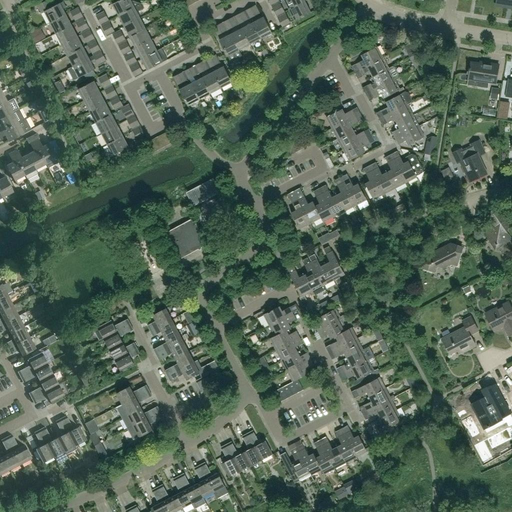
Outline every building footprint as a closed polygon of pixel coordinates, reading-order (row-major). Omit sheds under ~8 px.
[(62,2),(51,8),(47,0),(37,5),(41,13),(43,12),(49,23),(65,14),(62,9),(65,8),(62,2)] [(130,0),(109,0),(112,4),(118,15),(134,7),(130,0)] [(187,0),(179,0),(184,8),(190,5),(187,0)] [(304,1),(303,0),(283,0),(288,10),(304,1)] [(511,0),(495,0),(495,5),(511,8),(511,0)] [(304,1),(288,10),(294,21),(310,13),(304,1)] [(140,4),(134,7),(118,15),(123,26),(139,18),(136,12),(143,9),(140,4)] [(80,12),(78,8),(70,12),(72,16),(80,12)] [(274,12),(276,16),(284,12),(282,8),(274,12)] [(249,9),(245,11),(249,18),(253,16),(249,9)] [(71,25),(65,14),(49,23),(55,34),(71,25)] [(242,22),(238,14),(234,16),(238,24),(242,22)] [(263,17),(251,23),(260,39),(271,33),(263,17)] [(145,29),(139,18),(123,26),(129,37),(145,29)] [(85,23),(83,19),(76,23),(78,27),(85,23)] [(260,39),(251,23),(241,29),(249,45),(260,39)] [(71,25),(55,34),(61,45),(77,36),(71,25)] [(220,33),(216,26),(212,28),(216,36),(220,33)] [(111,28),(104,32),(106,36),(114,31),(111,28)] [(145,29),(129,37),(135,48),(151,40),(145,29)] [(241,29),(229,34),(238,50),(249,45),(241,29)] [(32,41),(40,41),(40,30),(32,30),(32,41)] [(91,34),(89,30),(81,34),(83,38),(91,34)] [(238,50),(229,34),(218,40),(230,62),(241,57),(238,50)] [(77,36),(61,45),(66,55),(82,47),(77,36)] [(115,40),(117,44),(125,40),(122,36),(115,40)] [(157,51),(151,40),(135,48),(140,59),(157,51)] [(97,45),(95,41),(87,45),(89,49),(97,45)] [(427,43),(422,45),(421,46),(427,57),(433,54),(427,43)] [(82,47),(66,55),(72,66),(88,58),(82,47)] [(120,51),(122,55),(130,51),(128,47),(120,51)] [(376,47),(361,55),(363,60),(350,66),(354,72),(382,58),(376,47)] [(162,62),(157,51),(140,59),(146,70),(162,62)] [(101,52),(88,58),(72,66),(67,69),(72,78),(75,80),(94,69),(91,64),(94,63),(95,60),(103,55),(101,52)] [(134,58),(126,62),(128,66),(136,62),(134,58)] [(209,58),(205,60),(209,68),(213,66),(209,58)] [(382,58),(354,72),(357,79),(369,72),(372,77),(388,69),(382,58)] [(477,87),(478,81),(495,84),(498,65),(483,63),(483,64),(470,62),(467,79),(466,85),(477,87)] [(198,64),(194,66),(198,74),(202,71),(198,64)] [(223,66),(211,72),(220,88),(231,82),(223,66)] [(392,67),(388,69),(372,77),(374,81),(362,88),(365,94),(393,80),(397,78),(398,75),(394,68),(392,67)] [(140,69),(132,73),(134,77),(142,73),(140,69)] [(187,69),(183,71),(187,79),(191,77),(187,69)] [(211,72),(201,78),(209,94),(220,88),(211,72)] [(108,79),(106,75),(98,79),(100,83),(108,79)] [(176,75),(172,77),(177,85),(180,83),(176,75)] [(209,94),(201,78),(190,84),(198,100),(209,94)] [(393,80),(365,94),(368,100),(381,94),(383,99),(399,91),(393,80)] [(99,92),(93,81),(77,90),(83,101),(99,92)] [(198,100),(190,84),(179,90),(187,106),(198,100)] [(114,90),(112,86),(104,90),(106,94),(114,90)] [(497,100),(499,89),(490,87),(489,98),(497,100)] [(105,103),(99,92),(83,101),(89,112),(105,103)] [(388,107),(375,113),(378,120),(407,105),(410,103),(411,100),(407,93),(405,92),(385,102),(388,107)] [(119,101),(117,97),(110,101),(112,105),(119,101)] [(6,102),(0,105),(0,118),(12,112),(6,102)] [(105,103),(89,112),(95,123),(111,114),(105,103)] [(130,109),(128,105),(121,109),(123,113),(130,109)] [(407,105),(378,120),(381,126),(394,119),(396,124),(412,116),(407,105)] [(341,109),(325,117),(331,128),(359,114),(356,107),(344,114),(341,109)] [(0,132),(18,123),(12,112),(0,118),(0,126),(0,127),(0,126),(0,132)] [(111,114),(95,123),(101,134),(116,125),(111,114)] [(359,114),(331,128),(337,139),(352,131),(350,127),(363,120),(359,114)] [(136,120),(134,116),(126,120),(128,124),(136,120)] [(412,116),(396,124),(399,128),(391,132),(395,138),(418,126),(412,116)] [(23,134),(18,123),(0,132),(0,140),(2,139),(3,137),(2,136),(5,135),(8,142),(23,134)] [(122,136),(116,125),(101,134),(106,144),(122,136)] [(418,126),(395,138),(398,145),(405,141),(408,146),(423,137),(418,126)] [(142,131),(140,127),(132,131),(134,135),(142,131)] [(355,135),(352,131),(337,139),(342,150),(371,135),(368,129),(362,132),(355,135)] [(174,141),(168,131),(163,133),(169,144),(174,141)] [(310,131),(305,134),(310,144),(315,142),(310,131)] [(36,133),(31,136),(46,164),(59,157),(61,161),(60,162),(62,166),(66,163),(64,160),(53,139),(47,142),(48,143),(42,147),(38,139),(39,138),(36,133)] [(163,133),(158,136),(164,147),(169,144),(163,133)] [(310,144),(305,134),(304,134),(300,136),(305,147),(310,144)] [(374,141),(371,135),(342,150),(348,161),(364,153),(361,148),(369,144),(368,144),(374,141)] [(46,164),(31,136),(26,139),(28,144),(29,143),(33,151),(27,154),(35,170),(46,164)] [(128,147),(122,136),(106,144),(115,162),(126,156),(123,150),(128,147)] [(164,147),(158,136),(153,139),(159,150),(164,147)] [(305,147),(300,136),(295,139),(300,150),(305,147)] [(430,142),(426,141),(423,154),(432,156),(437,137),(431,136),(430,142)] [(159,150),(153,139),(148,142),(153,152),(159,150)] [(295,139),(290,142),(295,152),(300,150),(295,139)] [(469,144),(470,146),(461,150),(460,149),(451,153),(456,163),(459,162),(468,182),(487,174),(478,156),(484,153),(478,140),(469,144)] [(295,152),(290,142),(284,144),(290,155),(295,152)] [(17,150),(12,152),(25,175),(35,170),(27,154),(21,158),(17,150)] [(396,151),(390,154),(405,183),(416,177),(415,176),(421,173),(422,170),(415,155),(411,154),(405,158),(407,162),(403,164),(396,151)] [(12,152),(8,154),(12,162),(6,166),(14,181),(25,175),(12,152)] [(390,154),(384,158),(391,171),(386,173),(394,188),(405,183),(390,154)] [(382,175),(375,162),(369,166),(383,194),(394,188),(386,173),(382,175)] [(369,166),(363,169),(369,182),(364,184),(372,200),(383,194),(369,166)] [(353,186),(352,184),(346,174),(340,177),(355,205),(366,200),(357,184),(353,186)] [(0,193),(2,197),(12,191),(5,177),(0,178),(0,193)] [(355,205),(340,177),(334,180),(341,192),(336,195),(344,211),(355,205)] [(220,192),(212,178),(185,193),(193,207),(220,192)] [(331,197),(325,185),(319,188),(333,216),(344,211),(336,195),(331,197)] [(308,204),(302,194),(299,188),(293,191),(313,229),(313,230),(316,228),(313,222),(320,218),(321,217),(315,206),(313,202),(308,204)] [(333,216),(319,188),(312,192),(319,204),(315,206),(321,217),(320,218),(323,222),(333,216)] [(293,191),(287,195),(295,211),(290,213),(299,229),(307,225),(310,231),(313,229),(293,191)] [(508,218),(505,213),(495,211),(490,214),(488,225),(491,229),(487,233),(487,238),(495,250),(507,241),(508,236),(504,231),(506,230),(508,218)] [(203,228),(207,226),(199,212),(195,214),(203,228)] [(162,234),(176,261),(206,245),(192,218),(162,234)] [(321,245),(331,239),(329,235),(328,233),(317,238),(321,245)] [(447,265),(447,263),(456,266),(461,248),(449,244),(447,250),(441,248),(434,252),(428,250),(422,268),(434,272),(436,266),(442,268),(447,265)] [(331,252),(328,247),(323,250),(329,262),(324,264),(333,280),(344,274),(332,251),(331,252)] [(310,263),(316,260),(313,254),(307,257),(310,263)] [(309,263),(306,258),(301,261),(307,273),(303,276),(311,292),(314,296),(324,290),(322,286),(310,263),(309,263)] [(333,280),(324,264),(320,267),(316,260),(310,263),(322,286),(333,280)] [(295,271),(293,267),(287,269),(289,273),(289,274),(300,297),(299,298),(301,302),(306,300),(304,296),(311,292),(303,276),(299,278),(295,271)] [(497,281),(501,288),(509,284),(505,277),(497,281)] [(0,312),(12,305),(7,295),(0,298),(0,312)] [(511,310),(508,302),(485,314),(493,331),(502,326),(507,336),(511,333),(511,310)] [(12,305),(0,312),(0,314),(2,318),(0,319),(0,325),(18,316),(12,305)] [(294,305),(288,307),(281,311),(279,306),(263,315),(268,326),(292,313),(291,313),(296,310),(294,305)] [(155,322),(146,326),(149,331),(171,320),(165,309),(152,316),(155,322)] [(317,332),(341,319),(335,309),(319,317),(322,321),(314,325),(317,332)] [(268,326),(274,336),(274,337),(286,330),(286,331),(290,328),(288,323),(295,320),(292,313),(268,326)] [(24,327),(18,316),(0,325),(0,332),(7,329),(10,334),(24,327)] [(441,339),(449,354),(456,350),(458,354),(474,346),(469,335),(477,331),(470,317),(462,321),(465,327),(441,339)] [(113,326),(110,320),(97,327),(103,338),(130,324),(127,319),(113,326)] [(341,319),(317,332),(321,338),(328,334),(331,339),(335,336),(346,330),(341,319)] [(171,320),(149,331),(152,336),(160,332),(163,337),(176,330),(171,320)] [(133,330),(130,324),(103,338),(109,349),(122,342),(119,337),(133,330)] [(13,339),(5,344),(8,349),(29,338),(24,327),(10,334),(13,339)] [(338,340),(325,347),(328,354),(356,339),(351,328),(346,330),(335,336),(338,340)] [(166,343),(153,349),(155,355),(182,341),(176,330),(163,337),(166,343)] [(274,337),(274,336),(269,339),(275,349),(298,337),(295,331),(288,335),(286,331),(286,330),(274,337)] [(302,343),(298,337),(275,349),(281,360),(297,352),(294,347),(302,343)] [(29,338),(8,349),(10,354),(19,350),(22,355),(35,348),(29,338)] [(362,350),(356,339),(328,354),(331,360),(344,353),(347,358),(362,350)] [(74,350),(69,341),(66,342),(69,348),(66,350),(68,353),(74,350)] [(182,341),(155,355),(158,360),(171,353),(174,359),(188,352),(182,341)] [(122,342),(109,349),(114,360),(136,348),(133,343),(125,347),(122,342)] [(139,353),(136,348),(114,360),(120,371),(133,364),(130,358),(139,353)] [(362,350),(347,358),(349,362),(336,369),(339,375),(367,360),(362,350)] [(31,365),(17,372),(20,377),(47,363),(41,352),(28,359),(31,365)] [(188,352),(174,359),(177,364),(164,371),(167,376),(193,362),(188,352)] [(297,352),(281,360),(286,371),(310,359),(306,353),(299,356),(297,352)] [(310,359),(286,371),(292,382),(297,379),(308,374),(305,369),(313,365),(310,359)] [(367,360),(339,375),(342,381),(355,374),(358,379),(373,371),(367,360)] [(193,362),(167,376),(169,381),(183,374),(186,380),(199,373),(193,362)] [(52,374),(47,363),(20,377),(23,383),(36,376),(39,381),(52,374)] [(52,374),(39,381),(42,386),(28,393),(31,399),(58,385),(52,374)] [(212,386),(206,375),(200,378),(206,389),(212,386)] [(206,389),(200,378),(195,381),(201,392),(206,389)] [(368,397),(384,388),(379,378),(350,392),(354,398),(366,392),(368,397)] [(297,379),(292,382),(297,393),(303,390),(297,379)] [(297,393),(292,382),(287,384),(293,395),(297,393)] [(470,404),(483,429),(501,420),(493,404),(502,399),(494,383),(481,390),(485,397),(470,404)] [(293,395),(287,384),(282,387),(288,398),(293,395)] [(64,396),(58,385),(31,399),(34,404),(47,397),(50,403),(64,396)] [(129,387),(116,393),(121,404),(148,390),(146,385),(132,393),(129,387)] [(282,387),(277,390),(283,400),(288,398),(282,387)] [(371,401),(358,408),(362,414),(390,399),(384,388),(368,397),(371,401)] [(148,390),(121,404),(127,415),(140,408),(137,403),(151,396),(148,390)] [(283,400),(277,390),(272,393),(277,403),(283,400)] [(395,410),(390,399),(362,414),(365,420),(377,414),(379,418),(395,410)] [(143,414),(140,408),(127,415),(133,426),(160,412),(157,406),(143,414)] [(382,423),(375,426),(378,433),(401,421),(395,410),(379,418),(382,423)] [(160,412),(133,426),(138,437),(151,430),(149,424),(162,417),(160,412)] [(66,416),(61,419),(75,445),(85,439),(78,426),(73,429),(66,416)] [(75,445),(61,419),(55,421),(62,435),(57,438),(64,451),(75,445)] [(366,451),(358,436),(353,438),(347,425),(340,429),(355,457),(366,451)] [(52,440),(45,427),(39,430),(53,457),(64,451),(57,438),(52,440)] [(355,457),(340,429),(334,432),(341,444),(336,447),(344,462),(355,457)] [(53,457),(39,430),(34,433),(41,446),(35,449),(42,462),(53,457)] [(247,433),(261,460),(272,454),(265,441),(259,444),(252,430),(247,433)] [(261,460),(247,433),(241,436),(249,450),(243,452),(250,466),(261,460)] [(11,435),(6,437),(20,464),(31,458),(24,445),(19,448),(11,435)] [(20,464),(6,437),(1,440),(8,454),(3,457),(10,470),(20,464)] [(344,462),(336,447),(332,449),(325,437),(319,440),(334,468),(344,462)] [(334,468),(319,440),(313,443),(319,456),(315,458),(321,469),(320,469),(323,474),(334,468)] [(238,455),(231,442),(225,445),(239,471),(250,466),(243,452),(238,455)] [(315,458),(313,454),(308,456),(301,444),(295,447),(310,475),(314,473),(320,469),(321,469),(315,458)] [(239,471),(225,445),(220,447),(227,461),(221,464),(228,477),(239,471)] [(295,463),(291,465),(290,463),(284,466),(292,481),(298,478),(299,481),(310,475),(295,447),(289,450),(295,463)] [(0,474),(10,470),(3,457),(0,458),(0,474)] [(204,462),(199,465),(213,492),(224,486),(217,473),(211,476),(204,462)] [(199,465),(194,468),(201,481),(195,484),(202,497),(213,492),(199,465)] [(190,487),(183,473),(178,476),(192,503),(202,497),(195,484),(190,487)] [(192,503),(178,476),(172,479),(179,493),(174,495),(181,509),(192,503)] [(511,508),(511,476),(499,479),(500,483),(510,482),(511,491),(501,492),(500,485),(495,486),(499,511),(511,508)] [(162,485),(156,488),(168,511),(174,511),(181,509),(174,495),(169,498),(162,485)] [(168,511),(156,488),(151,490),(158,504),(152,507),(155,511),(168,511)]
